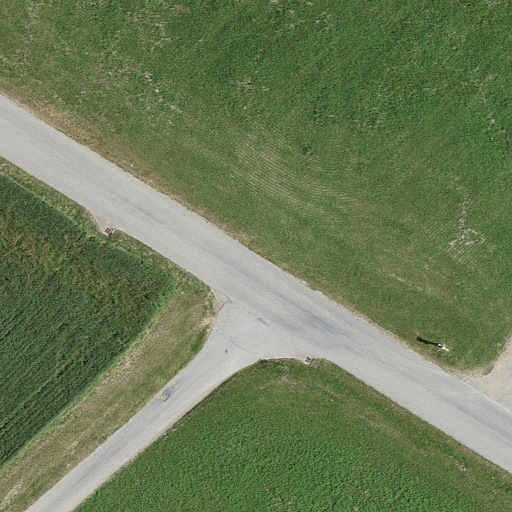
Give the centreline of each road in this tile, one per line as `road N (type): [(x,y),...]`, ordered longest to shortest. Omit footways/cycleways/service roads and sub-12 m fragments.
road 1 (tertiary): [(286,299),(0,122)]
road 2 (unclassified): [(286,299),(47,511)]
road 3 (tertiary): [(511,429),(286,299)]
